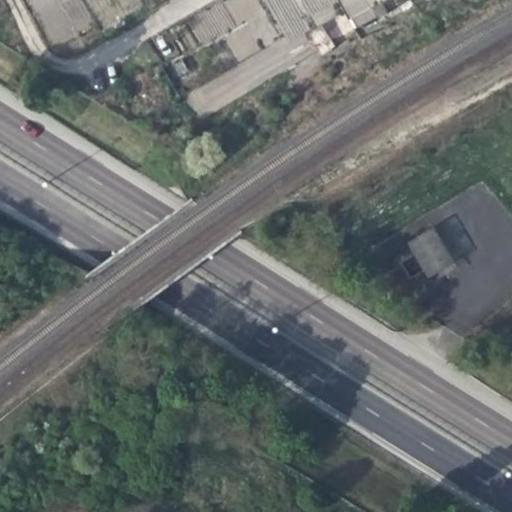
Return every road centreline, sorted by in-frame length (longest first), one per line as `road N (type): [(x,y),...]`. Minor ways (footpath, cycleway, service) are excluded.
road 1 (trunk): [(0,178),(511,499)]
road 2 (trunk): [(511,441),(0,122)]
